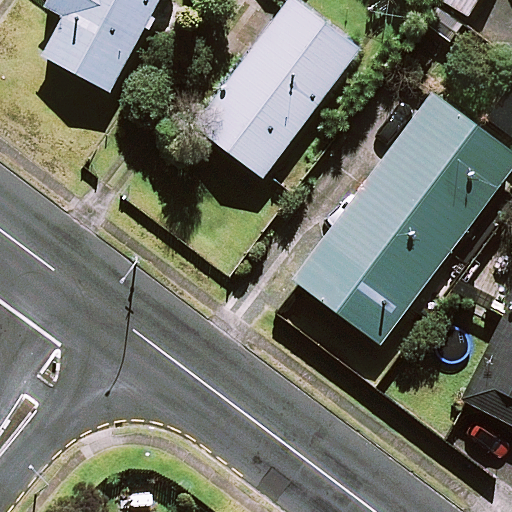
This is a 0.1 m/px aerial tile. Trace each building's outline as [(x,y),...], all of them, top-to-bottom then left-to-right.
[(155,0),(46,0),(44,4),(64,14),(43,53),(109,88),(155,0)] [(357,45),(296,0),(288,0),(196,125),(262,174),(357,45)] [(444,0),(467,14),(475,0),(444,0)] [(511,85),(486,121),(511,139),(511,85)] [(511,167),(511,151),(432,93),(296,279),(381,341),(448,249),(469,264),(505,214),(487,201),(511,167)] [(511,296),(461,397),(511,422),(511,296)]
